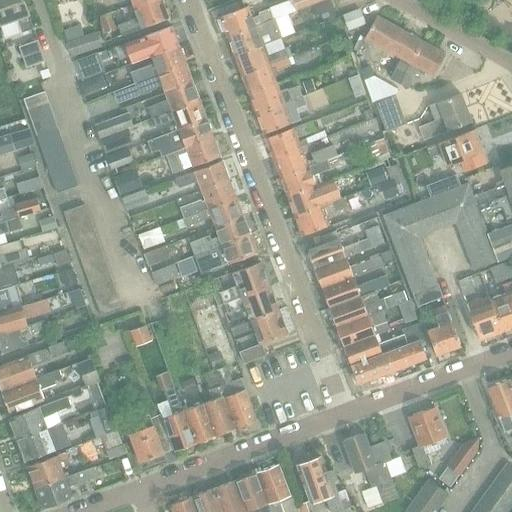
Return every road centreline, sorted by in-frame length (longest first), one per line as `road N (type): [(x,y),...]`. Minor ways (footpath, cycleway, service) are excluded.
road 1 (residential): [(343,412),(189,0)]
road 2 (residential): [(140,305),(37,0)]
road 3 (residential): [(141,488),(343,412)]
road 4 (residential): [(455,511),(492,456),(464,369)]
road 5 (residential): [(511,64),(398,0)]
road 6 (residential): [(343,412),(464,369)]
